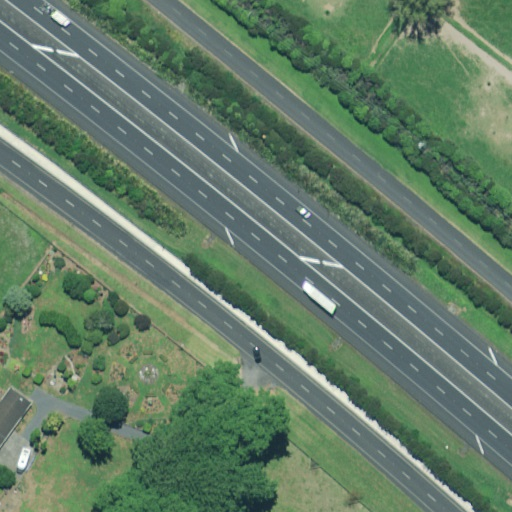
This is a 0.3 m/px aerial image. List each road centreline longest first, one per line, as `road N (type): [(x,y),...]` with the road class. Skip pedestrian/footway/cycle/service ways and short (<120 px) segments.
road 1 (motorway): [(511,465),(0,45)]
road 2 (motorway): [(12,0),(511,407)]
road 3 (unclassified): [(0,168),(217,329),(433,511)]
road 4 (unclassified): [(511,286),(162,0)]
